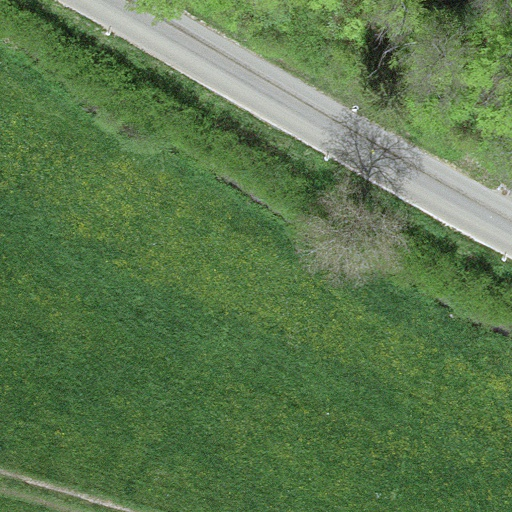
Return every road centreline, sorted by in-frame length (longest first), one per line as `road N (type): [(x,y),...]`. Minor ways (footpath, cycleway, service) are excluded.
road 1 (tertiary): [(116,0),(511,225)]
road 2 (track): [(0,473),(121,511)]
